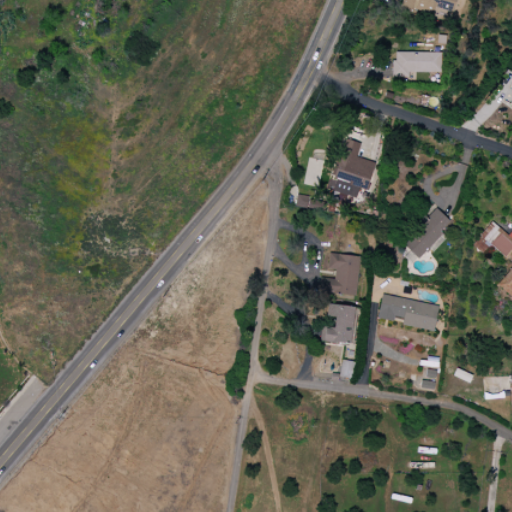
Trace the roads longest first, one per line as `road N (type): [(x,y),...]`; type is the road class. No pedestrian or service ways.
road 1 (secondary): [(0,462),(260,150),(339,0)]
road 2 (residential): [(260,150),(276,166),(280,187),(230,511)]
road 3 (residential): [(251,384),(436,404),(511,434)]
road 4 (residential): [(303,77),(511,153)]
